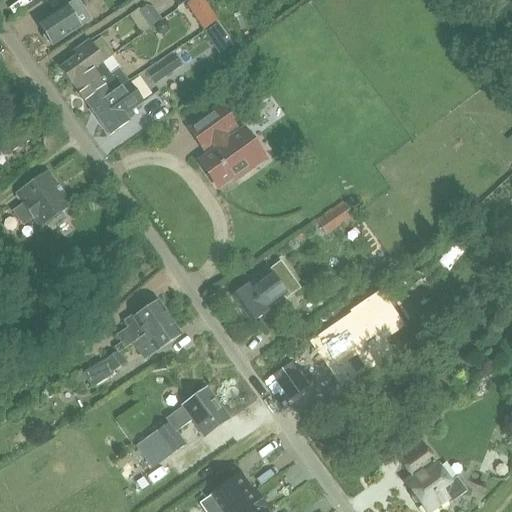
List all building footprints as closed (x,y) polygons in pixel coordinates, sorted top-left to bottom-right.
[(204,0),(198,0),(189,6),(203,27),(217,18),(206,3),(204,0)] [(39,22),(52,44),(80,26),(81,26),(89,21),(76,1),(66,7),(65,5),(39,22)] [(144,6),(138,11),(148,27),(160,19),(153,7),(151,7),(144,6)] [(157,34),(164,35),(168,30),(166,24),(160,23),(155,28),(157,34)] [(205,34),(213,44),(226,35),(219,25),(205,34)] [(59,68),(71,84),(100,63),(109,56),(111,55),(100,39),(91,45),(88,43),(76,52),(78,54),(59,68)] [(146,72),(153,85),(180,65),(172,54),(146,72)] [(71,84),(89,109),(127,83),(118,70),(109,76),(100,63),(71,84)] [(127,83),(89,109),(108,136),(128,122),(124,115),(137,105),(129,95),(133,92),(127,83)] [(187,128),(204,151),(206,149),(209,154),(199,162),(218,188),(233,177),(236,180),(249,170),(244,163),(258,153),(242,130),(238,133),(218,106),(187,128)] [(21,205),(12,212),(22,226),(31,220),(37,228),(48,220),(53,228),(66,220),(60,211),(70,205),(48,174),(15,197),(21,205)] [(344,203),(342,201),(315,220),(327,236),(358,214),(348,200),(344,203)] [(298,285),(290,274),(280,261),(261,275),(262,277),(251,285),(250,284),(231,296),(250,322),(269,309),(268,308),(279,300),(278,299),(298,285)] [(352,314),(311,343),(331,373),(314,384),(330,409),(397,364),(390,353),(382,340),(382,338),(398,327),(387,309),(371,321),(370,320),(367,316),(373,312),(365,301),(352,314)] [(120,343),(114,347),(118,353),(124,349),(134,343),(135,343),(169,318),(159,302),(124,323),(127,327),(115,336),(120,343)] [(135,343),(143,358),(179,334),(169,318),(135,343)] [(76,341),(82,350),(108,335),(103,326),(76,341)] [(83,374),(90,388),(108,378),(113,369),(123,364),(117,354),(98,365),(83,374)] [(207,389),(181,408),(164,419),(167,423),(174,433),(175,432),(191,421),(203,437),(229,419),(207,389)] [(413,400),(403,412),(410,418),(420,406),(413,400)] [(135,446),(151,468),(151,469),(162,461),(184,444),(175,432),(174,433),(167,423),(135,446)] [(400,462),(410,477),(402,483),(423,511),(430,511),(445,502),(448,506),(466,493),(455,479),(448,484),(422,447),(400,462)] [(114,464),(119,470),(132,460),(127,454),(114,464)] [(204,511),(226,511),(255,492),(242,473),(210,495),(211,496),(199,504),(204,511)] [(263,511),(268,509),(255,492),(226,511),(263,511)]
